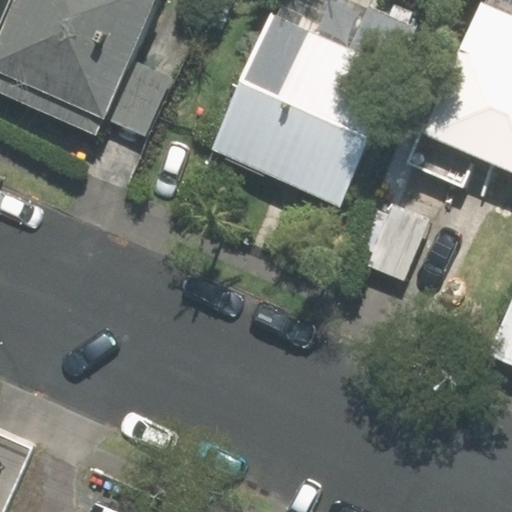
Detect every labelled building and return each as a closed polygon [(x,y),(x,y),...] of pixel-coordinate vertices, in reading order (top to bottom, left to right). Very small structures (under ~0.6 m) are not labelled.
[(18,0),(0,40),(0,105),(96,148),(107,124),(146,142),(173,82),(134,64),(162,0),(18,0)] [(416,40),(325,0),(279,0),(210,156),(338,213),(416,40)] [(511,24),(482,11),(419,144),(511,187),(511,24)] [(406,288),(433,224),(387,205),(361,269),(406,288)] [(511,306),(486,365),(511,376),(511,306)]
